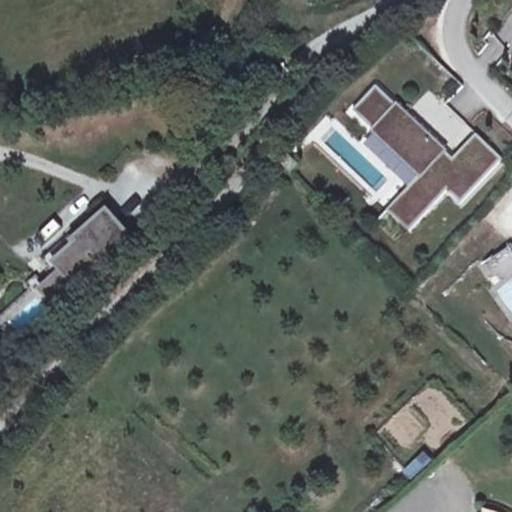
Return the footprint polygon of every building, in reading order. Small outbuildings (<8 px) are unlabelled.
[(476,52),(490,69),(509,53),(495,36),(476,52)] [(504,160),(477,135),(454,161),(377,88),(353,113),(421,177),(388,211),(410,232),(448,192),(462,205),(504,160)] [(79,293),(135,244),(106,212),(75,240),(77,243),(53,265),(79,293)] [(509,277),(511,274),(511,248),(496,258),(509,277)] [(54,277),(0,313),(0,318),(10,333),(66,295),(54,277)] [(423,451),(402,471),(411,480),(432,461),(423,451)]
